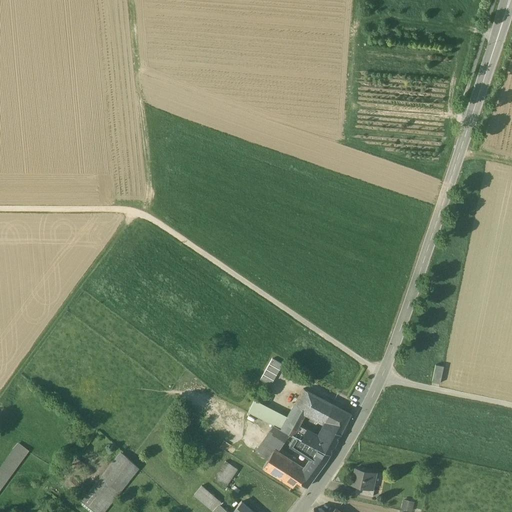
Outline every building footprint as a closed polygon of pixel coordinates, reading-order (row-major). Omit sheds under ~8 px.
[(269,358),(259,380),(271,385),(281,362),(269,358)] [(444,366),(435,365),(432,382),(440,383),(444,366)] [(350,414),(303,389),(295,405),(291,412),(302,419),(306,413),(323,422),(325,423),(323,426),(340,434),(350,414)] [(274,410),(254,400),(248,412),(267,422),(274,410)] [(287,418),(274,410),(267,422),(274,426),(281,430),(287,418)] [(302,419),(291,412),(287,418),(299,424),(302,419)] [(299,424),(287,418),(281,430),(290,434),(293,436),(293,435),(299,425),(299,424)] [(340,434),(323,426),(318,435),(299,425),(293,435),(304,441),(317,448),(329,454),(340,434)] [(281,430),(274,426),(256,452),(268,460),(274,450),(277,453),(290,434),(281,430)] [(317,448),(304,441),(301,448),(313,455),(317,448)] [(19,444),(0,468),(0,489),(28,451),(19,444)] [(329,454),(317,448),(313,455),(309,460),(320,469),(326,461),(329,454)] [(277,453),(274,450),(268,460),(263,467),(293,487),(297,481),(306,487),(315,476),(304,467),(303,468),(300,467),(277,453)] [(103,511),(139,469),(121,452),(82,500),(96,511),(103,511)] [(77,458),(72,465),(78,470),(83,463),(77,458)] [(309,460),(304,467),(315,476),(320,469),(309,460)] [(226,462),(212,481),(224,489),(238,470),(226,462)] [(376,473),(356,468),(352,486),(356,487),(372,490),(372,489),(376,473)] [(214,496),(202,486),(194,495),(207,506),(214,496)] [(372,490),(356,487),(355,493),(373,496),(374,489),(372,489),(372,490)] [(222,503),(214,496),(207,506),(214,511),(220,505),(222,503)] [(402,498),(400,508),(411,511),(413,501),(402,498)] [(252,511),(241,502),(233,511),(252,511)]
